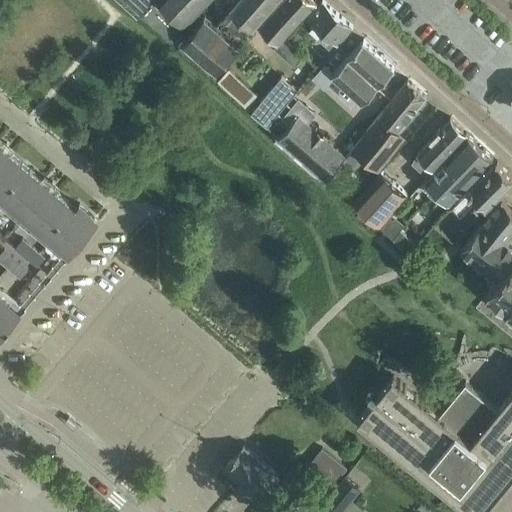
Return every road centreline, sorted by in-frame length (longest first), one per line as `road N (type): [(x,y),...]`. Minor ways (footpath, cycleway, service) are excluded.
road 1 (residential): [(0,105),(124,216),(0,365)]
road 2 (residential): [(350,0),(511,145)]
road 3 (tertiary): [(131,511),(0,402)]
